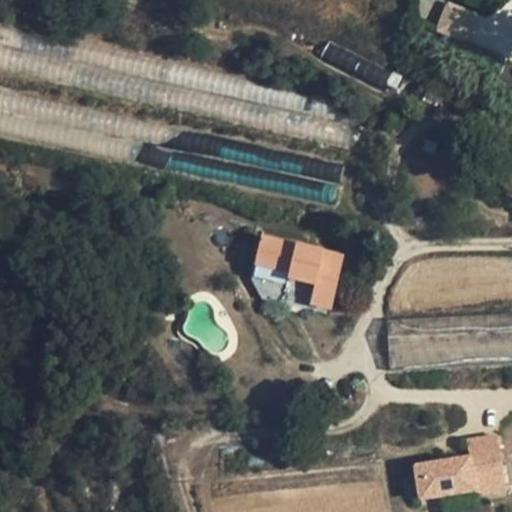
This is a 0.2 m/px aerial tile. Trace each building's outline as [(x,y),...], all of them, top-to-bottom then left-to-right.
[(511,23),(446,0),(435,31),(511,58),(511,56),(511,23)] [(331,307),(343,255),(261,235),(254,262),(289,270),(288,275),(314,283),(311,301),(331,307)] [(295,303),(309,303),(309,283),(295,283),(295,303)] [(511,311),(386,319),(389,369),(511,362),(511,311)] [(466,454),(413,462),(418,495),(470,487),(471,491),(500,486),(493,433),(463,438),(466,454)]
